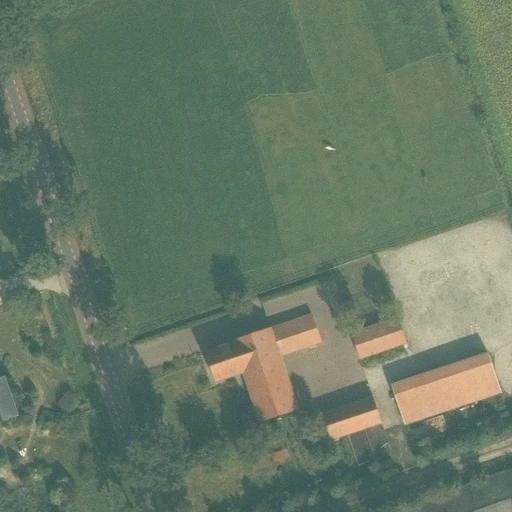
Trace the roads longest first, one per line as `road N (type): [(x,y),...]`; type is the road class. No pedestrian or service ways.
road 1 (tertiary): [(155,511),(0,55)]
road 2 (track): [(511,445),(322,511)]
